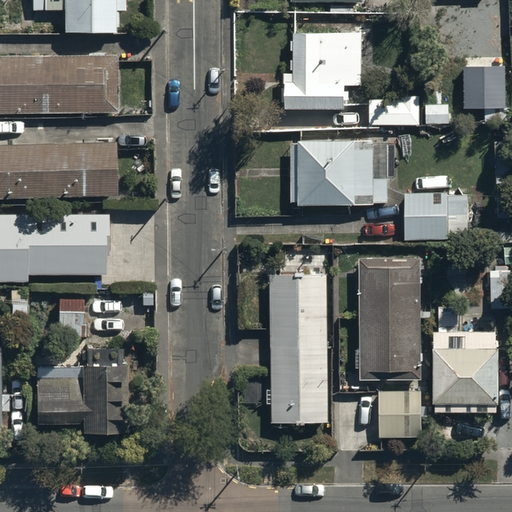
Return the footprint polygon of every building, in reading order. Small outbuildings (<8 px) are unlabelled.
[(33,0),(34,8),(64,7),(65,32),(117,32),(117,25),(120,25),(120,9),(126,9),(125,0),(33,0)] [(284,95),(286,95),(286,106),(346,108),(346,101),(352,102),(353,89),(347,89),(347,83),(362,83),(364,31),(296,30),(296,39),(293,39),(293,49),(296,49),(296,59),(293,58),(293,69),(295,69),(295,72),(287,72),(287,86),(284,86),(284,95)] [(116,54),(0,54),(0,113),(116,113),(116,54)] [(505,67),(463,67),(464,109),(505,108),(505,67)] [(418,98),(368,99),(369,126),(419,125),(418,98)] [(449,105),(425,105),(426,124),(449,123),(449,105)] [(0,197),(116,195),(115,142),(0,143),(0,197)] [(388,143),(292,143),(292,201),(300,201),(300,205),(375,205),(376,202),(388,202),(388,143)] [(469,191),(407,191),(407,238),(469,238),(469,191)] [(110,213),(0,213),(0,281),(29,281),(29,275),(106,274),(106,256),(111,256),(110,213)] [(359,375),(423,374),(423,257),(359,257),(359,375)] [(329,271),(268,272),(270,420),(330,419),(329,271)] [(511,273),(491,273),(492,311),(511,311),(511,273)] [(29,291),(11,291),(11,325),(29,325),(29,291)] [(86,301),(57,301),(59,340),(87,340),(86,301)] [(438,327),(458,328),(459,307),(438,307),(438,327)] [(498,335),(434,335),(434,412),(466,412),(466,405),(498,405),(498,335)] [(0,435),(1,436),(1,406),(9,406),(9,392),(0,392),(1,344),(0,344),(0,435)] [(35,362),(36,421),(83,421),(83,431),(127,430),(127,365),(122,365),(122,345),(90,346),(90,361),(35,362)] [(419,390),(377,390),(377,435),(419,435),(419,390)]
